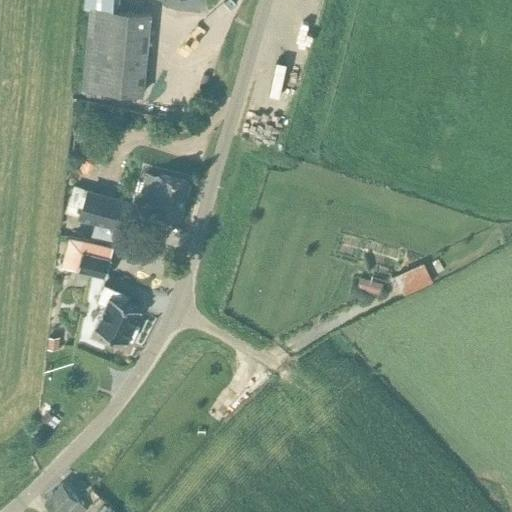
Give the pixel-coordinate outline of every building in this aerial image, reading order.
[(90,5),(90,7),(82,88),(144,94),(152,11),(120,8),(90,5)] [(289,110),(299,74),(286,70),(276,107),(289,110)] [(75,128),(74,137),(91,140),(92,131),(79,128),(78,129),(75,128)] [(178,219),(189,181),(147,169),(143,184),(155,188),(149,210),(178,219)] [(74,183),(65,210),(78,215),(78,216),(119,229),(129,199),(87,186),(87,187),(74,183)] [(371,259),(395,266),(399,251),(375,244),(371,259)] [(106,277),(111,259),(82,251),(77,269),(106,277)] [(424,261),(395,274),(404,295),(433,281),(424,261)] [(359,275),(356,288),(379,294),(383,279),(372,276),(371,278),(359,275)] [(128,337),(132,339),(139,324),(134,322),(141,307),(126,301),(130,293),(104,282),(97,300),(106,304),(96,327),(126,340),(128,337)] [(82,511),(87,508),(76,497),(64,484),(47,501),(57,511),(82,511)]
